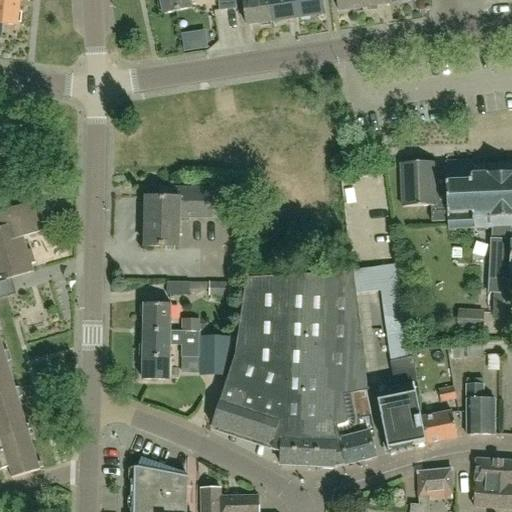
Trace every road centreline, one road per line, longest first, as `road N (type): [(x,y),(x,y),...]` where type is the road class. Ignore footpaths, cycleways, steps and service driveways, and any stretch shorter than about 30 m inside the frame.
road 1 (tertiary): [(99,86),(450,32)]
road 2 (residential): [(90,410),(99,86)]
road 3 (residential): [(304,507),(260,475),(160,426),(90,410)]
road 4 (residential): [(511,453),(439,456),(376,471),(319,490),(304,507)]
